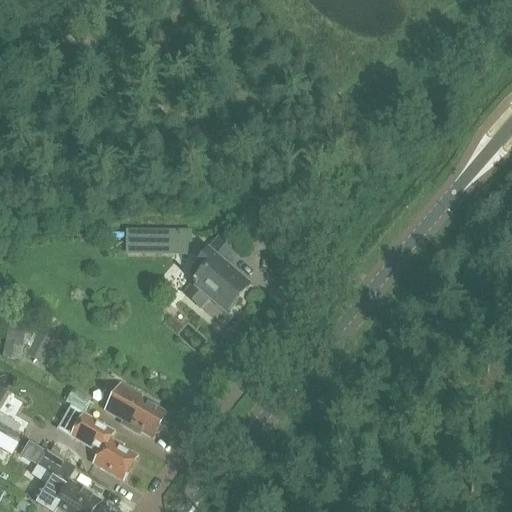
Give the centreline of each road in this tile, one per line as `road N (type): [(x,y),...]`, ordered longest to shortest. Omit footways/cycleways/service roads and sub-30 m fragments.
road 1 (residential): [(147,511),(320,291),(336,284),(366,300)]
road 2 (secondary): [(189,511),(291,378),(366,300)]
road 3 (secondary): [(366,300),(511,129)]
